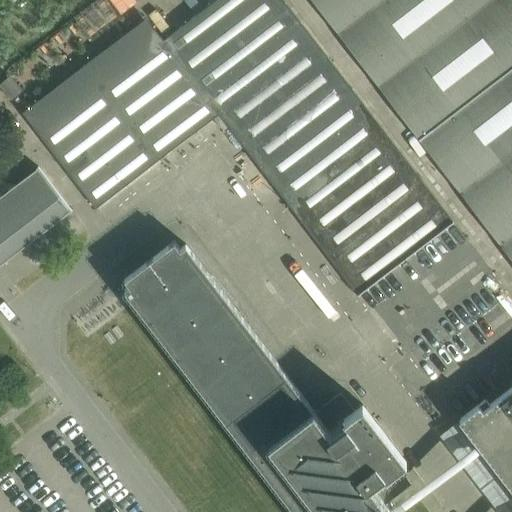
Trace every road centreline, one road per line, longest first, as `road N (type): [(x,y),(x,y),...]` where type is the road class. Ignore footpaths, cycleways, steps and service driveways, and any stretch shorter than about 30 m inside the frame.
road 1 (unclassified): [(170,511),(24,317),(214,178)]
road 2 (unclassified): [(469,511),(214,178)]
